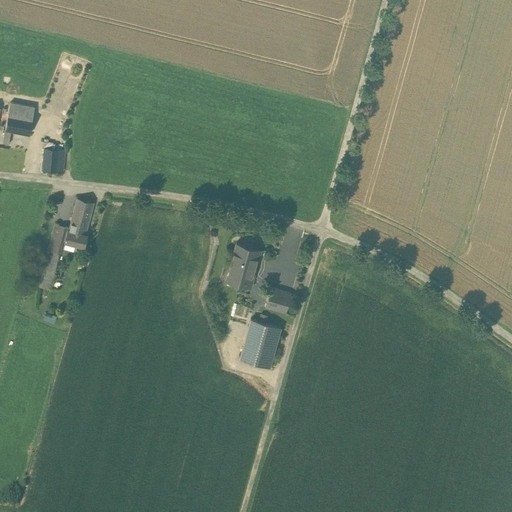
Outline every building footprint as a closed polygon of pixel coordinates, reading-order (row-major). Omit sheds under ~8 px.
[(10,103),(4,132),(28,136),(33,108),(10,103)] [(65,151),(44,150),(42,173),(64,174),(65,151)] [(93,202),(77,198),(69,229),(67,229),(64,240),(65,240),(84,246),(87,234),(85,234),(93,202)] [(55,223),(39,287),(58,291),(63,271),(58,270),(65,240),(64,240),(67,229),(68,227),(55,223)] [(235,242),(223,283),(250,291),(262,250),(235,242)] [(270,287),(265,307),(285,313),(291,292),(270,287)] [(57,315),(40,310),(38,318),(55,323),(57,315)] [(281,326),(251,318),(239,358),(269,366),(281,326)]
